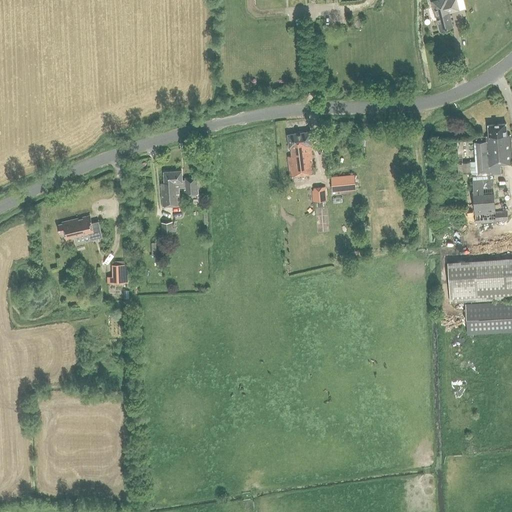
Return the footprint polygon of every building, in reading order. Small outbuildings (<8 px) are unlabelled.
[(440,29),(452,26),(449,13),(458,11),(455,0),(448,0),(447,0),(440,0),(432,2),(436,16),(437,16),(440,29)] [(492,174),(501,174),(500,163),(511,162),(511,161),(510,135),(507,135),(506,124),(488,125),(489,136),(487,137),(487,142),(474,142),(475,162),(470,162),(462,163),(463,175),(471,174),(471,176),(472,176),(475,219),(504,217),(502,188),(493,189),(492,174)] [(310,144),(312,144),(310,131),(288,134),(289,147),(291,147),(292,156),(288,156),(290,175),(313,172),(310,144)] [(163,206),(180,205),(180,188),(184,188),(184,195),(197,195),(196,178),(185,179),(185,180),(182,180),(181,172),(164,173),(165,182),(161,182),(163,206)] [(356,190),(355,175),(331,177),(332,192),(356,190)] [(313,202),(327,201),(325,187),(314,188),(314,191),(312,191),(313,202)] [(58,225),(60,234),(65,232),(67,241),(75,239),(75,236),(89,233),(91,240),(102,237),(98,222),(92,224),(90,216),(83,218),(83,220),(79,221),(78,219),(62,222),(63,224),(58,225)] [(162,235),(173,234),(173,222),(162,223),(162,235)] [(167,251),(156,251),(156,243),(152,243),(152,255),(156,254),(156,259),(167,259),(167,251)] [(511,331),(511,258),(448,262),(450,303),(511,299),(511,300),(466,303),(467,334),(511,331)]
